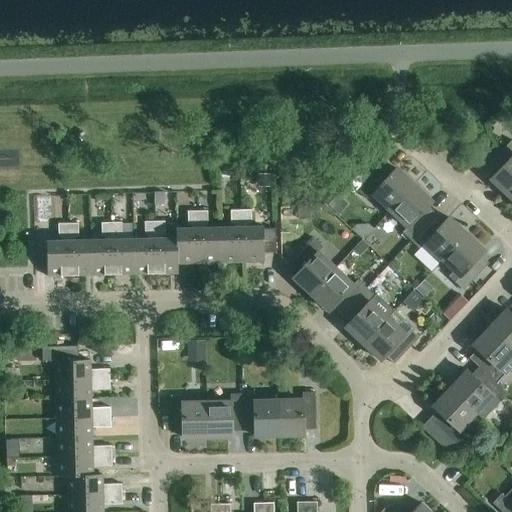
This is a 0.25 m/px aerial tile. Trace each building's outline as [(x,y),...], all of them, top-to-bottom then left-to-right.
[(490,179),(508,196),(511,192),(511,141),(489,163),(498,171),(490,179)] [(372,194),(390,211),(414,185),(396,169),(388,177),(380,169),(358,192),(367,200),(372,194)] [(270,188),(270,175),(258,175),(257,187),(270,188)] [(402,233),(410,241),(432,218),(424,210),(431,202),(414,185),(390,211),(407,227),(402,233)] [(169,203),(169,193),(156,193),(156,203),(169,203)] [(338,215),(348,205),(338,195),(328,206),(338,215)] [(234,227),(219,228),(220,263),(241,262),(240,210),(230,210),(230,224),(234,223),(234,227)] [(250,210),(240,210),(241,262),(264,262),(263,253),(276,253),(275,229),(263,229),(263,227),(248,227),(248,223),(251,223),(250,210)] [(176,229),(176,238),(177,264),(198,263),(197,211),(187,211),(187,225),(191,224),(191,229),(176,229)] [(207,211),(197,211),(198,263),(220,263),(219,228),(204,228),(204,224),(207,224),(207,211)] [(424,244),(442,260),(466,235),(448,218),(440,226),(432,218),(410,241),(419,249),(424,244)] [(164,221),(154,222),(156,274),(178,273),(177,264),(176,238),(162,239),(161,235),(165,234),(164,221)] [(121,222),(111,223),(112,275),(134,274),(133,239),(119,240),(118,236),(122,236),(121,222)] [(148,239),(133,239),(134,274),(156,274),(154,222),(144,222),(144,235),(148,235),(148,239)] [(78,223),(68,224),(69,276),(91,275),(90,240),(75,241),(75,237),(78,237),(78,223)] [(104,240),(90,240),(91,275),(112,275),(111,223),(101,223),(101,236),(104,236),(104,240)] [(69,276),(68,224),(58,224),(58,237),(61,237),(61,241),(46,241),(47,277),(69,276)] [(466,235),(442,260),(460,277),(454,282),(463,291),(485,268),(476,260),(484,252),(466,235)] [(293,278),(311,294),(335,269),(317,252),(322,247),(314,239),(292,262),(300,270),(293,278)] [(363,242),(354,252),(359,257),(368,248),(363,242)] [(336,303),(345,311),(366,288),(358,280),(352,286),(335,269),(311,294),(329,311),(336,303)] [(345,327),(363,344),(387,318),(369,302),(375,296),(366,288),(345,311),(353,319),(345,327)] [(424,300),(414,290),(404,301),(415,310),(424,300)] [(450,321),(468,303),(458,294),(441,312),(450,321)] [(511,315),(506,310),(490,328),(511,348),(511,315)] [(387,318),(363,344),(381,361),(389,353),(397,361),(418,338),(410,329),(405,335),(387,318)] [(511,366),(511,348),(490,328),(473,346),(481,353),(473,362),(482,371),(496,383),(511,366)] [(205,362),(205,341),(187,342),(187,362),(205,362)] [(90,370),(90,360),(74,360),(73,346),(42,347),(43,361),(55,361),(55,381),(110,379),(109,369),(90,370)] [(467,371),(450,389),(475,413),(492,396),(498,401),(506,392),(496,383),(482,371),(475,379),(467,371)] [(55,381),(56,400),(91,399),(91,390),(110,389),(110,379),(55,381)] [(475,413),(450,389),(433,407),(441,415),(433,423),(456,445),(464,436),(459,431),(475,413)] [(302,400),(278,401),(279,436),(303,435),(303,424),(315,424),(314,392),(302,393),(302,400)] [(230,402),(206,403),(207,438),(231,437),(231,426),(242,426),(242,394),(230,394),(230,402)] [(254,394),(242,394),(242,426),(254,425),(254,436),(279,436),(278,401),(254,401),(254,394)] [(207,438),(206,403),(182,403),(182,396),(170,396),(171,428),(182,427),(182,438),(207,438)] [(56,400),(56,419),(110,418),(110,408),(91,408),(91,399),(56,400)] [(56,419),(57,438),(92,437),(91,428),(111,428),(110,418),(56,419)] [(456,445),(433,423),(425,431),(448,453),(456,445)] [(57,438),(57,457),(111,456),(111,446),(92,446),(92,437),(57,438)] [(6,450),(6,458),(18,458),(18,449),(6,450)] [(58,477),(93,475),(92,467),(112,466),(111,456),(57,457),(58,477)] [(102,475),(67,477),(68,496),(122,494),(121,484),(102,485),(102,475)] [(511,511),(511,490),(505,498),(501,494),(492,504),(501,511),(511,511)] [(68,496),(67,511),(102,511),(103,505),(122,504),(122,494),(68,496)] [(296,511),(306,511),(306,502),(296,502),(296,511)] [(316,511),(316,502),(306,502),(306,511),(316,511)] [(253,511),(263,511),(263,503),(253,504),(253,511)] [(273,511),(273,503),(263,503),(263,511),(273,511)] [(429,511),(420,503),(411,511),(402,511),(398,508),(394,511),(429,511)]
